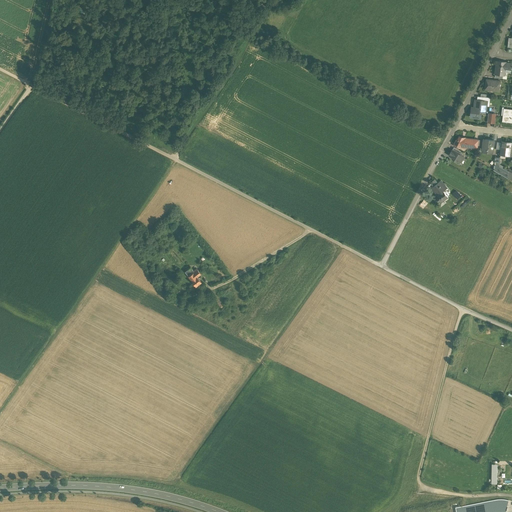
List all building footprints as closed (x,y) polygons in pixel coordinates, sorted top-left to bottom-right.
[(506,61),(496,60),(495,73),(503,74),(504,75),(505,69),(511,70),(511,63),(506,62),(506,61)] [(500,80),(486,78),(485,88),(499,90),(500,80)] [(483,100),(475,99),(474,107),(471,107),(470,116),(480,117),(481,108),(485,109),(486,101),(483,100)] [(511,108),(503,108),(502,121),(511,121),(511,108)] [(495,113),(488,112),(487,121),(494,122),(495,113)] [(475,139),(463,137),(459,136),(457,139),(456,139),(454,143),(460,146),(461,144),(467,147),(468,146),(474,147),(475,139)] [(489,139),(483,139),(482,146),(488,147),(487,148),(487,149),(487,151),(492,151),(493,147),(494,140),(489,139)] [(511,148),(511,142),(502,141),(500,154),(511,155),(511,148)] [(452,149),(449,155),(455,159),(461,162),(464,156),(460,154),(452,149)] [(500,156),(495,156),(493,169),(507,177),(508,170),(499,165),(500,156)] [(447,188),(441,181),(438,183),(444,191),(447,188)] [(444,191),(438,183),(431,188),(437,195),(435,196),(440,203),(445,200),(448,197),(444,191)] [(461,195),(456,190),(452,193),(457,199),(461,195)] [(191,267),(185,271),(189,276),(194,272),(191,267)] [(194,272),(189,276),(192,280),(197,276),(201,274),(198,270),(194,272)] [(197,276),(192,280),(196,286),(202,282),(197,276)] [(455,507),(456,511),(501,511),(506,511),(508,500),(502,499),(497,499),(455,507)]
